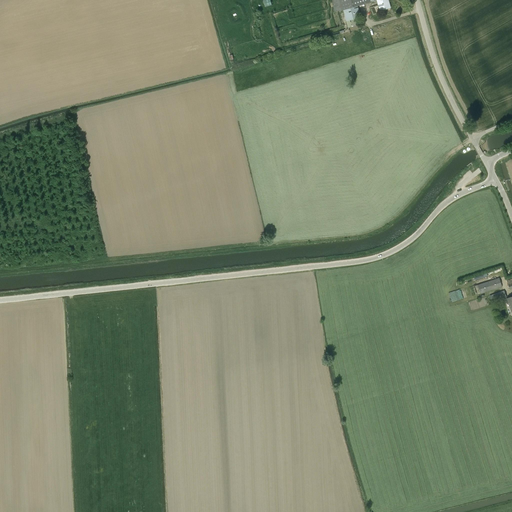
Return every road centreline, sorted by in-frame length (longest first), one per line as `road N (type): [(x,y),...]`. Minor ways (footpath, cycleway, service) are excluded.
road 1 (tertiary): [(0,300),(364,262),(410,241),(459,194),(494,180)]
road 2 (unclassified): [(472,139),(434,61),(416,0)]
